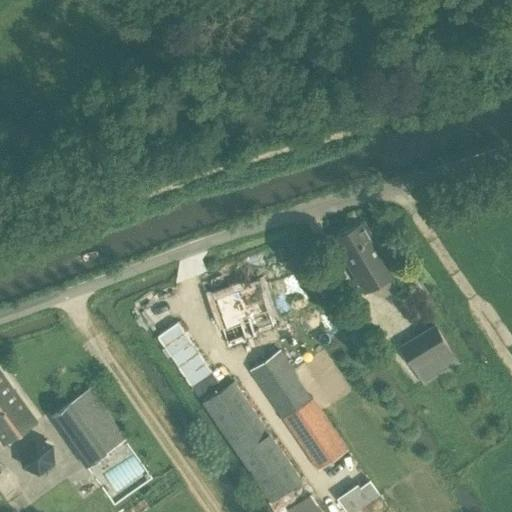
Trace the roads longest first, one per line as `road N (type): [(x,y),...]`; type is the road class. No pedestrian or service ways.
road 1 (unclassified): [(0,319),(317,206),(511,150)]
road 2 (track): [(511,357),(401,184)]
